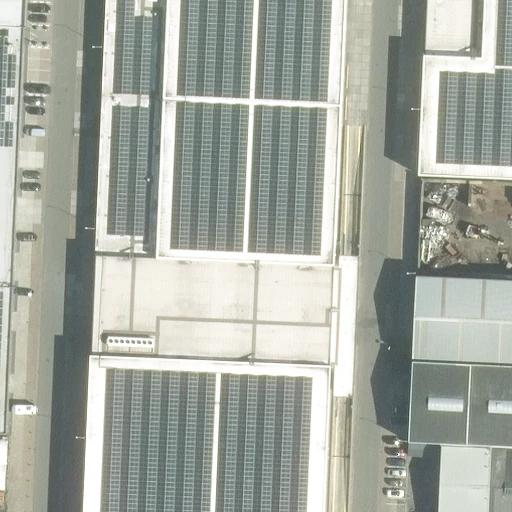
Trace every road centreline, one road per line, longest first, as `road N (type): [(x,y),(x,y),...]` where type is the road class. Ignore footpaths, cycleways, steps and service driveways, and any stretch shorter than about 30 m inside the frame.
road 1 (unclassified): [(36,511),(68,0)]
road 2 (unclassified): [(353,511),(385,0)]
